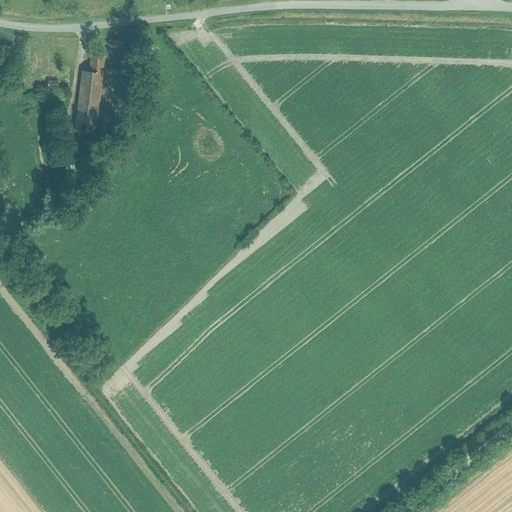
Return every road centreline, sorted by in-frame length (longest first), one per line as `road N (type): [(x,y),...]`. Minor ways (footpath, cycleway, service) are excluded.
road 1 (unclassified): [(0,23),(80,28),(267,6),(474,3)]
road 2 (unclassified): [(511,425),(403,511)]
